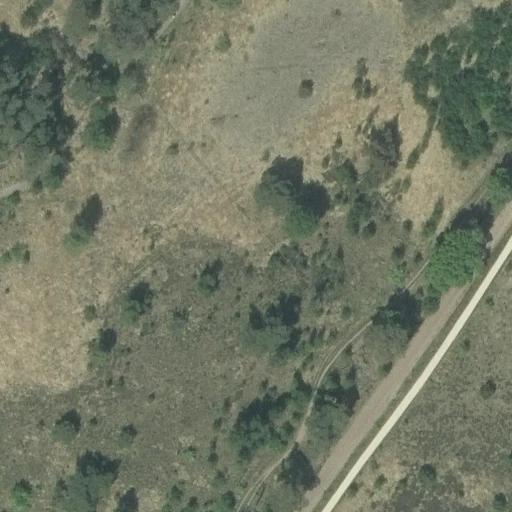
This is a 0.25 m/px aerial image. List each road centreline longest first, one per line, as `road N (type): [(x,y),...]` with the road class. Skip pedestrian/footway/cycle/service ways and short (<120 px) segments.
road 1 (track): [(511,211),(299,511)]
road 2 (track): [(184,0),(145,47),(101,72),(49,160),(25,185),(0,193)]
